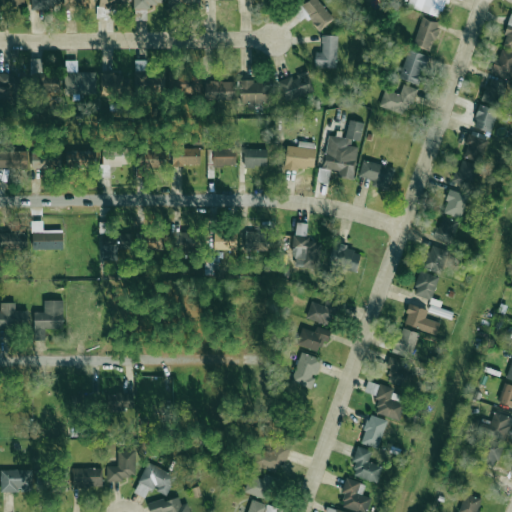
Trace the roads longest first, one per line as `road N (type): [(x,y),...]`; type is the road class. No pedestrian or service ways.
road 1 (residential): [(304,511),(482,0)]
road 2 (residential): [(0,199),(273,199),(406,224)]
road 3 (residential): [(0,39),(278,38)]
road 4 (residential): [(0,358),(235,357)]
